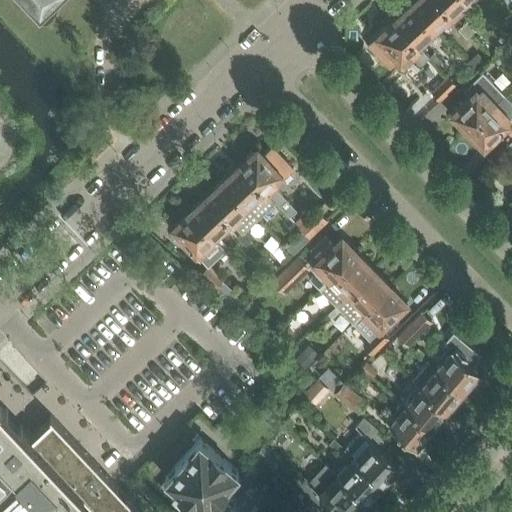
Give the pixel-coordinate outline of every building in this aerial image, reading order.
[(26,0),(40,14),(54,0),(26,0)] [(437,31),(454,15),(440,0),(410,0),(409,2),(437,31)] [(440,0),(454,15),(470,0),(440,0)] [(421,46),(437,31),(409,2),(393,17),(421,46)] [(428,55),(421,46),(393,17),(367,41),(390,66),(398,57),(403,63),(413,53),(423,63),(430,56),(428,55)] [(462,24),(470,33),(475,28),(467,20),(462,24)] [(466,37),(470,33),(462,24),(458,28),(466,37)] [(430,56),(437,64),(441,59),(433,50),(428,55),(430,56)] [(466,63),(472,69),(483,58),(477,52),(466,63)] [(469,95),(451,112),(466,128),(503,92),(482,72),(464,90),(469,95)] [(456,84),(448,75),(431,90),(440,99),(456,84)] [(511,101),(503,92),(466,128),(484,145),(504,126),(511,134),(511,133),(511,101)] [(239,161),(266,191),(289,215),(296,208),(273,184),(293,166),(272,144),(263,152),(256,145),(239,161)] [(257,215),(274,200),(266,191),(239,161),(222,177),(249,207),(257,215)] [(248,208),(249,207),(222,177),(205,192),(233,222),(232,223),(241,233),(242,232),(250,240),(253,237),(245,229),(257,218),(248,208)] [(216,238),(232,223),(233,222),(205,192),(188,208),(216,238)] [(198,255),(216,238),(188,208),(170,225),(178,233),(173,238),(192,255),(196,252),(198,255)] [(318,209),(299,226),(311,239),(328,220),(318,209)] [(302,230),(286,246),(293,253),(309,238),(302,230)] [(244,245),(250,240),(242,232),(241,233),(237,237),(244,245)] [(320,288),(358,251),(341,234),(335,240),(330,236),(328,238),(324,234),(311,247),(315,252),(305,262),(314,272),(309,277),(320,288)] [(336,305),(374,268),(358,251),(320,288),(336,305)] [(284,292),(310,268),(297,254),(273,279),(284,292)] [(226,274),(211,259),(198,274),(216,289),(226,274)] [(352,322),(390,284),(374,268),(336,305),(328,313),(332,317),(340,309),(352,322)] [(220,283),(216,288),(236,307),(241,302),(220,283)] [(368,339),(363,343),(372,353),(389,336),(380,327),(406,301),(390,284),(352,322),(368,339)] [(422,310),(396,335),(407,344),(431,319),(422,310)] [(283,342),(294,332),(285,323),(275,333),(283,342)] [(434,367),(461,390),(468,382),(469,384),(477,374),(476,373),(479,369),(463,356),(466,353),(455,345),(453,348),(451,346),(434,367)] [(391,362),(397,356),(385,346),(380,352),(391,362)] [(305,368),(306,367),(313,360),(303,350),(295,358),(305,368)] [(371,375),(376,369),(365,360),(359,365),(371,375)] [(434,367),(433,367),(431,365),(430,366),(426,363),(412,380),(416,383),(418,385),(446,408),(452,401),(453,402),(462,392),(460,391),(461,390),(434,367)] [(334,373),(326,381),(332,388),(340,379),(334,373)] [(315,404),(329,389),(319,379),(304,393),(315,404)] [(367,401),(343,381),(333,391),(358,412),(367,401)] [(446,408),(418,385),(416,383),(406,395),(408,397),(403,402),(402,401),(431,426),(437,419),(439,420),(447,411),(445,409),(446,408)] [(430,427),(431,426),(402,401),(394,411),(386,405),(379,413),(385,418),(384,419),(416,445),(423,437),(424,438),(432,429),(430,427)] [(139,511),(142,511),(143,511),(50,413),(49,414),(50,416),(31,435),(22,425),(0,402),(0,511),(44,511),(53,504),(60,511),(81,492),(99,511),(139,511)] [(381,482),(382,483),(383,482),(385,484),(395,473),(393,471),(398,465),(389,457),(391,455),(383,448),(381,449),(379,447),(388,437),(364,415),(355,424),(361,430),(345,448),(365,466),(367,466),(372,471),(372,473),(381,482)] [(270,424),(262,416),(255,423),(264,431),(270,424)] [(237,432),(245,438),(248,435),(240,429),(237,432)] [(198,435),(195,438),(177,460),(163,475),(204,510),(239,470),(198,435)] [(365,469),(365,466),(345,448),(334,438),(328,444),(334,450),(336,448),(341,452),(338,456),(346,463),(336,473),(348,484),(348,487),(351,490),(353,491),(356,491),(365,500),(366,499),(368,501),(378,490),(376,488),(381,482),(372,473),(369,473),(365,469)] [(271,467),(289,483),(296,476),(278,459),(280,457),(263,442),(253,453),(270,468),(271,467)] [(348,484),(336,473),(334,471),(317,456),(312,461),(331,479),(322,488),(316,482),(313,486),(319,492),(318,493),(336,509),(338,506),(344,511),(357,511),(363,507),(361,505),(365,500),(356,491),(353,491),(351,490),(348,487),(348,484)]
